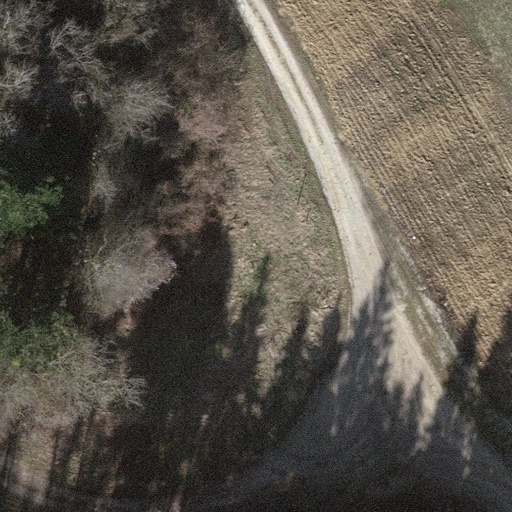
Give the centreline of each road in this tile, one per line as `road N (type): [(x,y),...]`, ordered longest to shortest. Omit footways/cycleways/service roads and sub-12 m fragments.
road 1 (track): [(511,485),(453,408),(280,56),(240,0)]
road 2 (track): [(453,408),(253,490),(171,511)]
road 3 (track): [(120,511),(39,482),(0,446)]
